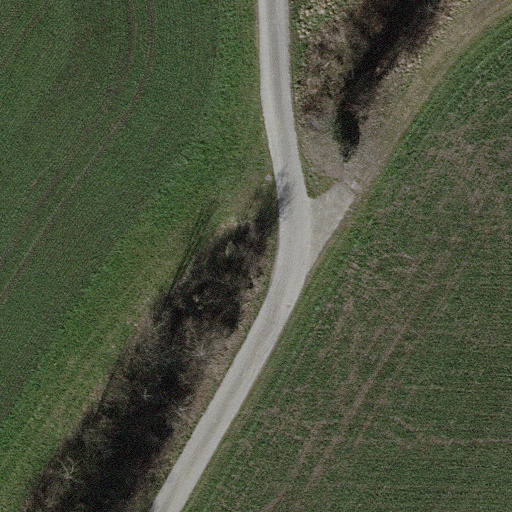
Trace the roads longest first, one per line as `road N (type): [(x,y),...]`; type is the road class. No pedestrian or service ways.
road 1 (track): [(305,238),(451,52),(509,0)]
road 2 (track): [(170,511),(267,356),(305,238)]
road 3 (track): [(273,0),(281,177),(305,238)]
